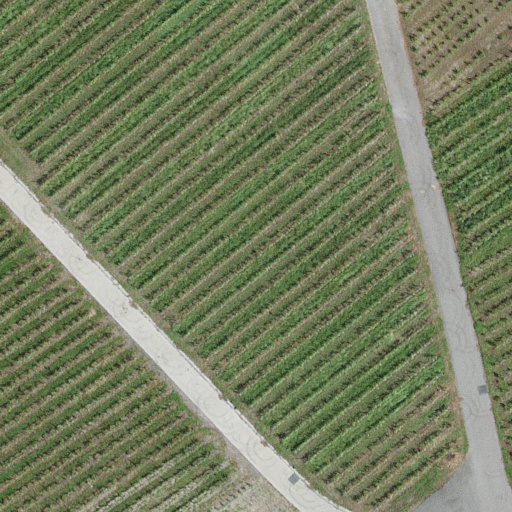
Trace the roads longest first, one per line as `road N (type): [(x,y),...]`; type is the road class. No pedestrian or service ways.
road 1 (unclassified): [(381,0),(500,511)]
road 2 (track): [(315,511),(0,185)]
